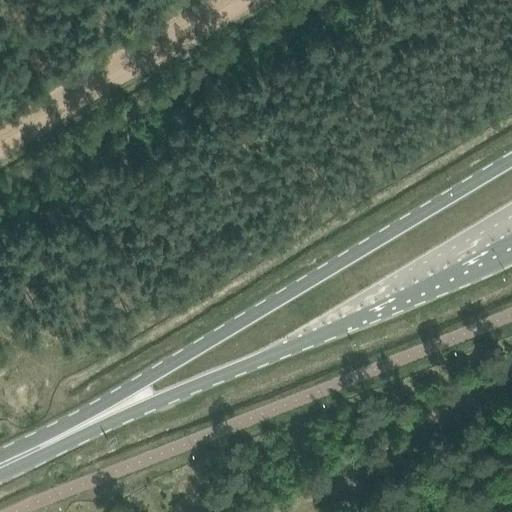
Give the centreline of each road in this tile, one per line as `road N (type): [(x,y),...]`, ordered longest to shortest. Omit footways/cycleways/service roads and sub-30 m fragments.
road 1 (tertiary): [(511,161),(171,363),(119,408)]
road 2 (tertiary): [(119,408),(209,381),(511,236)]
road 3 (track): [(0,148),(232,0)]
road 4 (tertiary): [(0,466),(119,408)]
